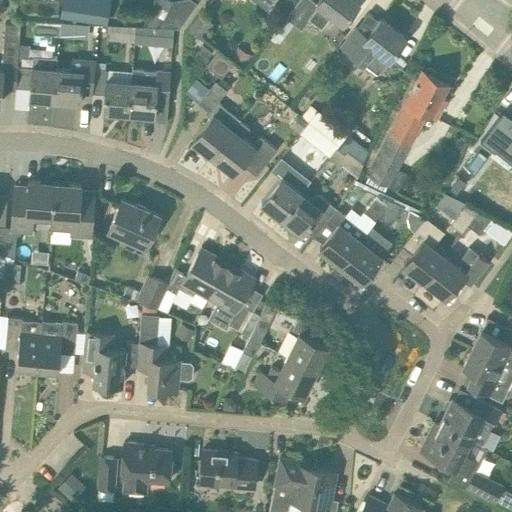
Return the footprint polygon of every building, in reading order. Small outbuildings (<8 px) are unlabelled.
[(109,0),(63,0),(61,16),(107,22),(109,0)] [(157,0),(147,27),(152,27),(152,26),(180,27),(198,3),(194,0),(157,0)] [(314,0),(298,0),(292,8),(286,17),(301,28),(310,17),(321,26),(330,15),(343,24),(353,11),(352,10),(360,1),(358,0),(318,0),(317,2),(314,0)] [(356,26),(344,42),(342,45),(377,72),(389,57),(406,36),(380,16),(367,34),(356,26)] [(60,25),(60,34),(85,36),(86,22),(61,20),(60,25)] [(6,22),(5,37),(3,65),(17,66),(21,23),(6,22)] [(35,32),(60,34),(60,25),(36,23),(35,32)] [(135,40),(136,26),(111,24),(110,38),(135,40)] [(196,52),(206,59),(213,50),(203,43),(196,52)] [(238,46),(232,56),(244,64),(251,54),(238,46)] [(30,96),(55,99),(57,67),(56,67),(57,57),(33,55),(30,96)] [(57,67),(55,99),(80,101),(81,92),(92,93),(95,67),(96,58),(71,56),(70,68),(57,67)] [(108,68),(95,67),(92,93),(105,94),(104,110),(129,112),(132,80),(107,78),(108,68)] [(423,67),(413,84),(405,100),(406,100),(368,175),(388,185),(427,112),(437,117),(447,97),(443,95),(450,81),(423,67)] [(170,71),(132,68),(132,71),(133,71),(132,80),(129,112),(155,113),(156,97),(168,98),(170,71)] [(192,139),(213,155),(241,119),(217,101),(227,88),(215,80),(198,101),(213,113),(192,139)] [(329,155),(336,146),(347,132),(318,109),(299,132),(329,155)] [(249,126),(241,119),(213,155),(233,171),(241,162),(255,174),(276,147),(261,135),(254,143),(244,134),(249,126)] [(500,144),(489,136),(474,155),(485,163),(496,150),(500,144)] [(336,146),(329,155),(341,164),(342,163),(358,175),(363,162),(347,150),(344,153),(336,146)] [(497,173),(507,159),(496,150),(485,163),(497,173)] [(261,201),(281,216),(301,191),(281,175),(261,201)] [(53,214),(55,181),(29,179),(28,189),(15,188),(11,225),(7,225),(5,254),(15,257),(17,234),(20,234),(20,229),(31,230),(33,213),(53,214)] [(55,181),(53,214),(51,228),(71,229),(71,233),(91,234),(94,195),(80,193),(81,183),(55,181)] [(436,204),(454,217),(461,209),(463,205),(464,206),(467,202),(443,190),(436,204)] [(311,199),(301,191),(281,216),(301,232),(305,227),(315,235),(337,207),(317,191),(311,199)] [(122,197),(114,215),(109,226),(146,243),(159,214),(122,197)] [(379,215),(386,206),(375,197),(367,206),(379,215)] [(462,231),(468,224),(475,214),(464,206),(463,205),(461,209),(451,222),(462,231)] [(398,215),(386,206),(379,215),(390,224),(398,215)] [(367,231),(337,207),(315,235),(324,242),(320,247),(341,263),(360,239),(367,231)] [(359,221),(370,228),(377,217),(366,210),(359,221)] [(487,223),(475,214),(468,224),(480,233),(487,223)] [(404,263),(425,279),(444,254),(432,245),(444,230),(426,216),(417,227),(426,234),(404,263)] [(509,238),(511,233),(511,227),(495,216),(489,224),(509,238)] [(360,239),(341,263),(362,280),(382,255),(360,239)] [(168,282),(166,286),(176,292),(178,289),(192,297),(196,290),(208,296),(229,260),(202,245),(187,271),(176,265),(167,281),(168,282)] [(444,254),(425,279),(446,296),(462,276),(471,283),(489,260),(470,245),(456,263),(444,254)] [(229,260),(208,296),(220,303),(213,315),(228,323),(229,321),(239,327),(250,308),(240,302),(255,276),(229,260)] [(48,261),(48,268),(87,283),(91,274),(78,270),(77,271),(48,261)] [(142,290),(139,299),(157,307),(166,286),(168,282),(167,281),(149,273),(142,290)] [(249,337),(260,342),(277,307),(267,302),(249,337)] [(159,314),(143,312),(138,365),(150,366),(148,385),(178,388),(179,377),(189,378),(191,360),(180,359),(180,358),(165,357),(166,343),(157,342),(159,314)] [(258,318),(251,314),(240,332),(247,336),(258,318)] [(23,316),(8,315),(5,346),(19,348),(17,366),(38,368),(41,332),(42,320),(22,318),(23,316)] [(482,327),(473,345),(504,360),(511,364),(511,327),(487,316),(482,327)] [(61,334),(41,332),(38,368),(59,370),(60,351),(75,352),(75,351),(77,331),(78,320),(62,319),(61,334)] [(85,332),(84,348),(84,351),(82,368),(94,369),(93,381),(123,383),(126,348),(111,346),(112,342),(107,341),(108,332),(85,330),(85,332)] [(77,331),(75,351),(84,351),(84,348),(85,332),(77,331)] [(288,355),(316,369),(328,345),(299,331),(288,355)] [(260,342),(249,337),(243,350),(253,355),(260,342)] [(504,360),(473,345),(463,365),(479,373),(473,386),(502,400),(509,385),(495,378),(504,360)] [(316,369),(288,355),(281,369),(272,364),(267,374),(260,371),(254,383),(286,399),(291,387),(304,393),(316,369)] [(440,423),(472,439),(482,444),(501,407),(477,396),(472,406),(453,397),(440,423)] [(472,439),(440,423),(439,423),(435,421),(422,448),(473,474),(468,485),(511,506),(511,493),(501,487),(503,484),(473,468),(478,459),(465,453),(472,439)] [(124,441),(123,461),(121,475),(125,476),(124,489),(146,490),(147,478),(169,479),(172,448),(153,446),(153,448),(145,448),(146,442),(124,441)] [(203,447),(201,467),(200,481),(254,486),(256,458),(236,456),(237,450),(203,447)] [(101,455),(99,487),(114,488),(117,456),(101,455)] [(306,460),(280,455),(268,511),(288,511),(292,498),(330,506),(337,471),(305,464),(306,460)] [(360,511),(359,511),(431,511),(422,507),(423,506),(394,492),(389,503),(386,508),(379,505),(381,500),(369,494),(360,511)]
